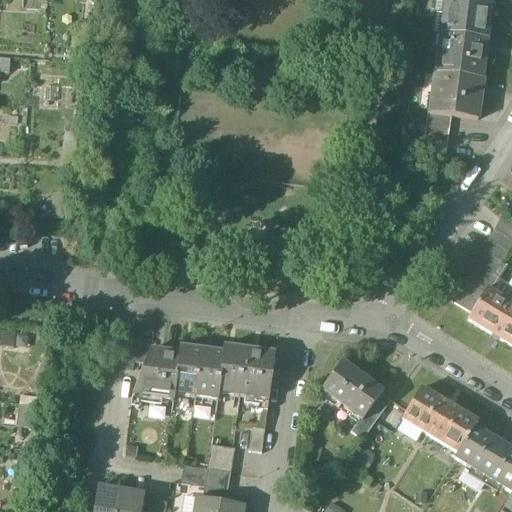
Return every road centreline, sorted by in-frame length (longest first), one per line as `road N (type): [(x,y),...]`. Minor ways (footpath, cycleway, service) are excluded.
road 1 (residential): [(123,295),(99,464),(172,476)]
road 2 (residential): [(369,328),(511,133)]
road 3 (residential): [(298,320),(273,511)]
road 4 (residential): [(123,295),(298,320)]
road 5 (residential): [(369,328),(408,334),(511,398)]
road 6 (residential): [(0,281),(123,295)]
